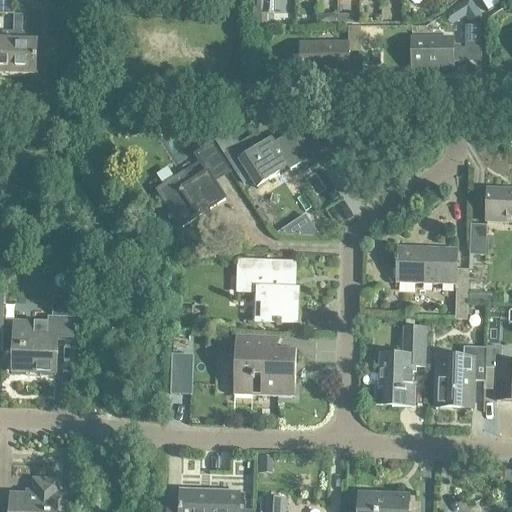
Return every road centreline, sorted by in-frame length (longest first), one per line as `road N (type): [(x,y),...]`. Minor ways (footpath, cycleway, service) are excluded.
road 1 (residential): [(339,443),(354,234),(448,166),(471,92),(511,90)]
road 2 (residential): [(339,443),(0,424)]
road 3 (residential): [(339,443),(511,453)]
